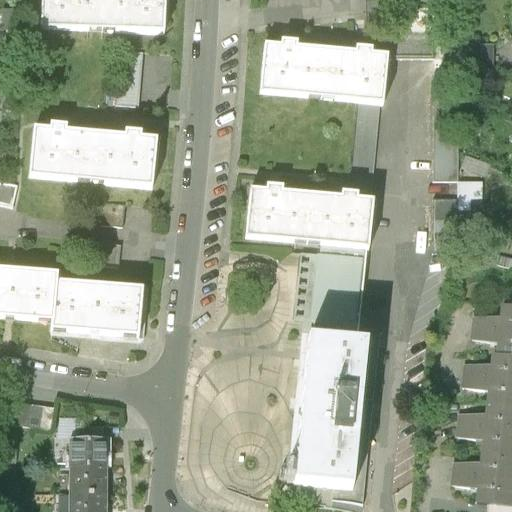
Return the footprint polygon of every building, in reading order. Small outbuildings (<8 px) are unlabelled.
[(102,0),(41,0),(40,31),(101,33),(102,0)] [(102,0),(101,33),(162,36),(163,0),(102,0)] [(3,12),(2,28),(16,28),(16,13),(3,12)] [(280,49),(263,47),(258,97),(320,103),(325,54),(296,51),(297,45),(281,43),(280,49)] [(2,50),(2,65),(15,66),(15,50),(2,50)] [(352,57),(325,54),(320,103),(382,109),(387,61),(370,59),(371,52),(353,50),(352,57)] [(142,54),(119,53),(115,107),(138,109),(142,54)] [(94,137),(65,134),(65,129),(57,129),(50,128),(50,133),(34,131),(29,179),(90,185),(94,137)] [(124,140),(94,137),(90,185),(151,191),(155,143),(139,142),(140,137),(133,136),(125,135),(124,140)] [(453,179),(454,166),(433,165),(433,179),(453,179)] [(457,182),(457,198),(481,199),(482,182),(457,182)] [(0,209),(11,212),(16,189),(0,185),(0,209)] [(265,192),(247,189),(241,239),(303,246),(309,198),(281,194),(282,188),(274,187),(265,186),(265,192)] [(337,201),(309,198),(303,246),(324,249),(366,254),(372,206),(355,203),(356,197),(346,195),(338,194),(337,201)] [(434,200),(435,237),(469,237),(469,199),(434,200)] [(124,207),(101,205),(99,227),(122,230),(124,207)] [(120,248),(97,245),(95,268),(118,270),(120,248)] [(357,336),(366,254),(324,249),(313,331),(357,336)] [(56,277),(0,271),(0,319),(52,324),(56,285),(56,277)] [(141,292),(56,285),(52,324),(51,332),(137,340),(141,292)] [(511,341),(511,315),(494,314),(492,324),(470,325),(469,336),(511,341)] [(357,336),(313,331),(297,478),(357,485),(373,338),(357,336)] [(511,367),(511,341),(469,336),(468,346),(488,354),(488,364),(511,367)] [(511,392),(511,367),(488,364),(487,375),(463,375),(461,384),(511,392)] [(511,418),(511,392),(461,384),(460,396),(483,401),(482,415),(511,418)] [(7,398),(3,422),(55,430),(58,406),(7,398)] [(511,444),(511,418),(482,415),(480,426),(456,426),(454,437),(511,444)] [(71,433),(71,459),(112,459),(112,433),(71,433)] [(511,470),(511,444),(454,437),(454,447),(477,452),(476,466),(511,470)] [(71,459),(70,485),(111,485),(112,459),(71,459)] [(511,494),(511,470),(476,466),(475,474),(451,473),(449,484),(511,494)] [(511,511),(511,494),(449,484),(449,496),(472,503),(470,511),(511,511)] [(70,485),(70,510),(111,511),(111,485),(70,485)]
